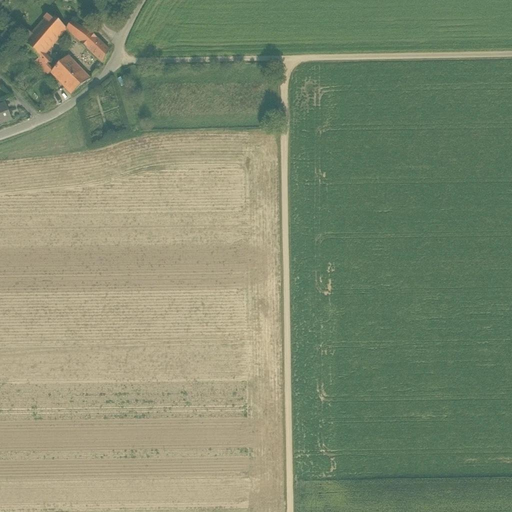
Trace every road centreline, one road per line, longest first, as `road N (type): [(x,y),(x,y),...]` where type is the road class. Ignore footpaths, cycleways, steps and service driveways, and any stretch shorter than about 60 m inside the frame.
road 1 (track): [(281,58),(290,511)]
road 2 (unclassified): [(511,54),(109,64)]
road 3 (unclassified): [(109,64),(79,98),(0,134)]
